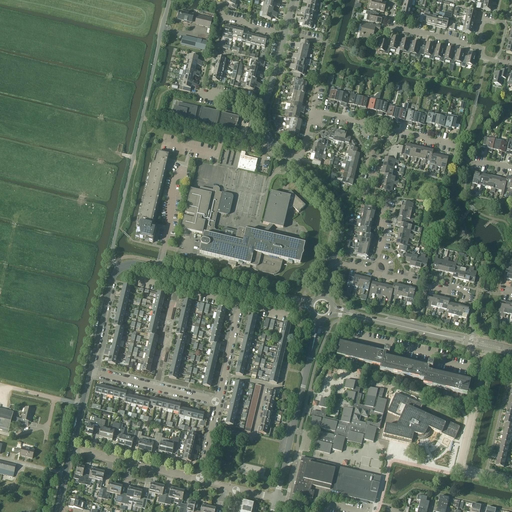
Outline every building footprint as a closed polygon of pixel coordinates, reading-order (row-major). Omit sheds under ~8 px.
[(228,8),(236,10),(238,1),(232,0),(222,0),(226,1),(226,4),(228,5),(228,8)] [(307,6),(319,9),(320,4),(304,0),(303,0),(303,2),(308,3),(307,6)] [(384,12),(386,4),(382,3),(382,0),(371,0),(370,9),(373,10),(372,12),(377,13),(377,11),(384,12)] [(261,12),(263,13),(277,16),(277,13),(272,12),(273,9),(263,7),(262,7),(261,12)] [(405,19),(412,20),(412,17),(409,17),(410,11),(402,9),(401,13),(402,13),(401,15),(406,16),(405,19)] [(317,14),(301,10),(300,13),(305,14),(305,17),(313,19),(316,20),(317,14)] [(367,21),(369,21),(381,24),(382,18),(377,17),(377,14),(366,11),(366,15),(368,15),(367,21)] [(191,23),(193,15),(179,12),(179,14),(178,14),(177,15),(177,16),(177,18),(178,18),(177,20),(191,23)] [(423,21),(426,22),(425,23),(427,24),(427,25),(431,26),(433,16),(432,16),(431,15),(430,14),(429,13),(425,12),(424,15),(423,21)] [(210,28),(212,19),(197,16),(195,24),(210,28)] [(441,28),(444,17),(439,16),(436,28),(437,28),(437,27),(441,28)] [(314,25),(312,24),(298,21),(298,23),(303,24),(302,27),(312,30),(313,29),(314,25)] [(359,27),(358,32),(361,32),(360,35),(365,36),(365,38),(368,38),(373,35),(374,30),(379,31),(380,27),(373,25),(370,25),(363,23),(362,27),(359,27)] [(205,51),(207,42),(183,36),(181,45),(205,51)] [(399,54),(399,52),(400,51),(401,44),(398,44),(399,39),(392,37),(389,48),(390,48),(396,50),(395,53),(399,54)] [(400,51),(406,52),(406,54),(410,55),(410,53),(411,47),(408,46),(409,41),(402,40),(401,44),(400,51)] [(390,48),(389,48),(386,47),(387,43),(380,41),(378,51),(385,52),(384,54),(388,55),(390,48)] [(410,53),(417,55),(416,58),(420,59),(421,55),(420,55),(422,49),(418,48),(419,44),(412,42),(411,47),(410,53)] [(420,55),(421,55),(424,56),(424,55),(431,56),(432,50),(433,45),(427,43),(426,48),(422,47),(422,49),(420,55)] [(298,52),(309,55),(310,50),(308,49),(295,46),(294,48),(299,49),(298,52)] [(431,56),(430,59),(434,60),(434,57),(441,58),(441,59),(442,52),(444,47),(437,46),(436,51),(432,50),(431,56)] [(441,59),(441,58),(440,62),(444,63),(445,59),(451,61),(453,55),(454,50),(447,48),(446,53),(442,52),(441,59)] [(451,61),(450,64),(454,65),(455,62),(461,63),(462,63),(463,57),(464,52),(457,51),(456,55),(453,55),(451,61)] [(473,66),(475,55),(468,53),(467,58),(463,57),(462,63),(461,63),(461,67),(465,68),(466,64),(473,66)] [(198,57),(187,55),(186,60),(188,61),(202,64),(202,62),(197,61),(198,57)] [(308,61),(306,61),(306,59),(292,56),(292,58),(297,60),(296,63),(307,65),(308,61)] [(265,62),(252,59),(250,68),(259,70),(260,67),(264,68),(265,62)] [(195,68),(187,66),(185,71),(199,75),(200,72),(195,71),(195,68)] [(303,70),(290,67),(289,69),(294,70),(293,76),(300,78),(301,75),(304,76),(305,72),(303,72),(303,70)] [(249,73),(263,76),(263,74),(258,73),(259,70),(250,68),(249,73)] [(506,79),(507,72),(501,70),(500,74),(495,72),(493,83),(500,85),(502,78),(506,79)] [(185,71),(183,71),(182,76),(193,79),(194,76),(199,77),(199,75),(185,71)] [(181,81),(197,85),(197,83),(192,81),(193,79),(182,76),(181,81)] [(246,83),(260,87),(261,84),(256,83),(256,80),(247,78),(246,83)] [(306,89),(307,84),(302,82),(303,80),(295,78),(293,86),(295,86),(295,87),(306,89)] [(190,92),(191,89),(191,86),(196,87),(197,85),(181,81),(179,90),(190,92)] [(338,102),(340,93),(334,91),(334,89),(331,88),(329,99),(332,100),(331,104),(334,104),(334,101),(338,102)] [(292,97),(303,100),(304,94),(290,91),(290,93),(293,94),(292,97)] [(340,93),(338,102),(341,103),(340,106),(343,106),(344,102),(347,103),(350,93),(346,92),(346,94),(340,93)] [(357,107),(359,97),(353,96),(354,94),(351,93),(348,103),(351,104),(350,108),(353,109),(354,106),(357,107)] [(359,110),(360,110),(363,111),(363,107),(367,108),(369,97),(366,96),(365,99),(359,97),(357,107),(359,107),(359,110)] [(376,111),(379,102),(373,100),(373,98),(370,97),(368,108),(371,109),(370,113),(372,113),(373,111),(376,111)] [(379,102),(376,111),(380,112),(379,115),(382,116),(383,112),(386,112),(388,102),(385,101),(385,103),(379,102)] [(293,103),(288,102),(287,104),(291,104),(290,108),(304,111),(305,108),(301,107),(302,105),(293,103)] [(197,108),(179,103),(178,108),(175,107),(172,120),(184,123),(185,120),(187,121),(187,120),(189,120),(189,121),(194,123),(197,108)] [(405,104),(404,109),(403,111),(397,109),(395,119),(399,120),(398,123),(401,123),(402,119),(405,120),(408,105),(405,104)] [(395,119),(397,109),(391,108),(392,106),(389,105),(386,115),(389,116),(388,120),(391,121),(392,118),(395,119)] [(220,112),(202,108),(197,126),(203,127),(205,128),(205,127),(208,128),(207,129),(210,129),(215,130),(220,112)] [(415,124),(417,114),(411,113),(411,110),(408,110),(406,120),(409,121),(408,125),(410,126),(411,123),(415,124)] [(435,125),(437,116),(431,114),(431,112),(428,111),(426,122),(429,122),(428,127),(430,127),(431,124),(435,125)] [(299,116),(285,112),(285,114),(288,115),(287,118),(291,119),(298,121),(299,116)] [(237,125),(238,117),(222,113),(218,131),(234,135),(235,133),(236,133),(238,126),(237,125)] [(417,114),(415,124),(418,124),(417,127),(420,128),(421,124),(424,124),(427,114),(423,113),(423,115),(417,114)] [(448,115),(445,126),(448,126),(447,131),(450,131),(451,128),(454,129),(454,128),(459,129),(459,125),(455,124),(457,120),(457,117),(451,116),(451,114),(448,113),(448,115)] [(437,116),(435,125),(438,126),(437,129),(440,129),(441,125),(444,126),(447,115),(443,115),(443,117),(437,116)] [(286,123),(300,127),(302,121),(298,121),(291,119),(290,122),(287,121),(286,123)] [(288,129),(299,132),(300,127),(286,123),(286,125),(289,126),(288,129)] [(339,143),(341,132),(335,130),(335,134),(333,141),(332,145),(334,145),(335,142),(339,143)] [(323,135),(327,141),(328,140),(333,141),(335,134),(329,133),(329,136),(327,136),(326,134),(323,135)] [(327,141),(323,135),(321,136),(322,139),(322,140),(318,139),(317,145),(325,147),(325,146),(326,141),(327,141)] [(349,146),(355,143),(354,140),(351,142),(350,141),(351,138),(345,137),(345,136),(344,144),(348,145),(349,146)] [(489,137),(487,147),(490,148),(489,152),(491,153),(492,150),(496,151),(498,141),(498,139),(492,138),(489,137)] [(498,141),(496,151),(499,152),(498,154),(501,155),(502,151),(505,152),(507,141),(504,141),(498,139),(498,141)] [(355,143),(349,146),(350,147),(349,152),(356,154),(357,149),(354,148),(354,146),(356,145),(355,143)] [(409,157),(412,146),(406,144),(406,147),(404,154),(403,159),(405,160),(406,156),(409,157)] [(395,146),(391,148),(389,153),(388,153),(387,159),(395,161),(397,154),(401,155),(401,153),(404,154),(406,147),(397,145),(397,146),(395,146)] [(420,159),(422,148),(417,147),(414,161),(416,162),(416,159),(420,159)] [(311,155),(326,158),(326,156),(323,155),(323,152),(312,149),(311,155)] [(428,150),(424,164),(426,165),(427,161),(430,162),(432,154),(433,151),(428,150)] [(347,158),(358,160),(360,155),(356,154),(349,152),(345,151),(345,154),(348,154),(347,158)] [(153,162),(151,170),(137,226),(139,227),(136,238),(146,240),(145,241),(153,243),(156,230),(151,229),(152,226),(150,226),(165,166),(166,166),(169,156),(156,153),(154,162),(153,162)] [(254,173),(256,167),(258,160),(245,157),(245,154),(242,153),(238,169),(254,173)] [(437,155),(432,154),(430,162),(429,165),(432,166),(432,169),(434,170),(437,155)] [(326,158),(311,155),(310,160),(313,161),(312,165),(320,166),(321,163),(322,159),(325,160),(326,158)] [(440,168),(442,157),(437,155),(434,170),(436,170),(437,167),(440,168)] [(448,158),(447,158),(442,157),(440,168),(443,169),(442,172),(444,172),(448,158)] [(357,165),(343,162),(342,164),(346,165),(345,168),(356,171),(357,165)] [(382,169),(396,172),(397,170),(394,169),(394,166),(383,163),(382,169)] [(355,176),(340,172),(340,175),(343,175),(342,179),(344,179),(353,181),(355,176)] [(479,181),(480,174),(475,173),(471,188),(473,188),(474,184),(478,185),(479,181)] [(383,180),(397,183),(398,181),(395,180),(395,177),(392,176),(384,175),(383,180)] [(489,184),(491,177),(485,176),(482,190),(484,191),(485,187),(488,188),(489,184)] [(499,190),(501,179),(496,178),(494,188),(492,193),(495,193),(495,189),(499,190)] [(353,181),(344,179),(342,179),(342,182),(338,181),(338,183),(352,187),(353,181)] [(395,194),(395,192),(392,191),(393,188),(382,185),(380,191),(395,194)] [(184,217),(181,229),(202,234),(204,234),(199,254),(216,258),(229,261),(228,265),(236,267),(237,263),(238,263),(238,265),(242,266),(250,268),(250,266),(256,267),(255,271),(271,275),(272,275),(273,275),(274,275),(275,275),(276,275),(277,274),(278,274),(278,273),(279,273),(279,272),(280,272),(280,271),(280,270),(281,269),(281,268),(282,261),(283,260),(300,265),(305,245),(258,234),(259,232),(254,231),(254,233),(241,230),(241,229),(240,229),(239,230),(238,230),(238,231),(237,231),(237,232),(224,228),(224,229),(223,230),(223,231),(222,231),(222,232),(221,232),(220,232),(217,231),(216,231),(216,230),(215,230),(215,229),(215,228),(215,227),(214,227),(216,220),(218,213),(226,215),(227,215),(228,215),(229,215),(229,214),(230,214),(230,213),(233,199),(233,198),(233,197),(233,196),(232,196),(232,195),(231,195),(222,193),(219,193),(220,191),(220,190),(219,189),(219,188),(218,188),(218,187),(217,187),(216,187),(215,187),(215,188),(214,188),(214,189),(213,190),(213,191),(200,188),(199,192),(191,190),(185,214),(187,214),(186,218),(184,217)] [(286,196),(281,195),(270,192),(263,224),(270,226),(272,228),(273,227),(283,229),(288,209),(289,209),(290,209),(291,209),(292,208),(293,207),(298,213),(302,209),(305,206),(290,191),(286,196)] [(413,204),(402,202),(401,207),(415,211),(416,208),(412,207),(413,204)] [(360,211),(374,214),(376,209),(365,206),(364,210),(361,209),(360,211)] [(374,214),(360,211),(359,213),(363,214),(362,217),(373,219),(374,214)] [(411,215),(400,212),(398,218),(413,221),(413,219),(410,218),(411,215)] [(360,227),(371,230),(372,225),(358,221),(357,224),(360,224),(360,227)] [(401,223),(401,224),(400,229),(411,232),(411,228),(415,229),(415,227),(408,225),(401,223)] [(371,230),(360,227),(359,230),(356,230),(355,232),(362,234),(369,235),(371,230)] [(411,232),(400,229),(398,234),(413,238),(413,235),(410,234),(411,232)] [(372,241),(357,238),(357,240),(360,241),(360,244),(370,247),(372,241)] [(407,247),(410,248),(411,246),(407,245),(408,242),(397,239),(396,245),(399,246),(399,245),(407,247)] [(356,244),(355,246),(355,249),(369,252),(370,247),(360,244),(359,244),(356,244)] [(401,257),(406,254),(406,253),(407,247),(399,245),(399,246),(398,251),(402,252),(401,253),(399,255),(401,257)] [(369,252),(355,249),(354,251),(358,251),(357,255),(368,257),(369,252)] [(406,254),(401,257),(402,259),(404,258),(406,258),(405,262),(410,263),(412,256),(407,255),(406,254)] [(420,269),(423,255),(421,254),(420,258),(417,257),(415,268),(420,269)] [(423,255),(420,269),(425,270),(428,260),(425,259),(425,255),(423,255)] [(438,271),(440,260),(437,259),(438,256),(436,255),(432,270),(438,271)] [(440,260),(438,271),(443,272),(446,258),(444,257),(443,261),(440,260)] [(455,267),(457,261),(455,260),(454,263),(451,263),(448,273),(453,275),(455,267)] [(458,280),(461,265),(459,265),(458,268),(455,267),(453,275),(452,278),(458,280)] [(468,282),(472,268),(470,267),(469,271),(466,270),(463,281),(468,282)] [(474,283),(476,273),(473,272),(474,268),(472,268),(468,282),(474,283)] [(346,286),(347,286),(350,286),(349,290),(351,290),(354,276),(349,275),(346,286)] [(357,288),(360,277),(354,276),(351,290),(353,291),(354,287),(357,288)] [(365,278),(361,293),(364,293),(364,290),(368,291),(370,280),(365,278)] [(375,295),(377,284),(372,283),(368,297),(371,298),(372,294),(375,295)] [(383,285),(379,300),(381,300),(382,297),(385,297),(388,287),(383,285)] [(402,298),(404,287),(399,286),(396,300),(398,300),(399,297),(402,298)] [(410,288),(406,302),(408,303),(409,299),(413,300),(414,295),(415,296),(416,292),(414,292),(415,289),(410,288)] [(430,310),(434,296),(428,295),(426,306),(429,306),(428,310),(430,310)] [(436,308),(439,297),(434,296),(430,310),(432,311),(433,308),(436,308)] [(448,303),(449,303),(450,300),(444,299),(441,313),(443,313),(444,310),(446,311),(447,311),(448,303)] [(454,305),(449,303),(448,303),(447,311),(446,311),(445,318),(447,318),(448,315),(451,315),(454,305)] [(509,315),(511,304),(506,303),(503,317),(505,318),(505,314),(509,315)] [(462,318),(464,307),(459,306),(456,320),(458,321),(458,317),(462,318)] [(464,307),(462,318),(465,319),(464,322),(466,323),(470,308),(464,307)] [(245,333),(244,339),(251,341),(253,341),(254,338),(252,337),(252,335),(245,333)] [(390,350),(385,349),(384,353),(340,343),(337,355),(381,365),(380,369),(424,380),(423,384),(467,394),(470,382),(431,373),(431,369),(432,369),(433,365),(428,363),(427,368),(387,358),(388,355),(389,355),(390,350)] [(242,345),(241,351),(248,352),(250,353),(251,350),(249,349),(249,346),(242,345)] [(241,351),(239,357),(247,358),(249,359),(249,356),(247,355),(248,352),(241,351)] [(248,365),(245,365),(245,364),(238,362),(236,368),(244,370),(247,371),(248,365)] [(347,379),(345,388),(354,390),(356,381),(347,379)] [(345,438),(376,444),(385,399),(382,399),(384,390),(369,386),(365,405),(360,404),(362,392),(354,390),(354,392),(347,390),(345,399),(356,401),(354,409),(344,407),(341,420),(326,417),(329,399),(320,397),(322,412),(314,410),(310,426),(335,431),(334,434),(320,431),(316,450),(331,453),(332,449),(343,451),(345,438)] [(274,390),(273,392),(268,390),(267,397),(274,399),(274,400),(277,400),(280,391),(274,390)] [(383,437),(383,438),(384,438),(410,444),(410,445),(411,445),(411,444),(412,444),(413,438),(413,437),(420,439),(421,439),(422,439),(423,439),(424,439),(425,438),(426,438),(427,437),(427,436),(428,435),(429,434),(431,430),(437,433),(441,434),(453,440),(454,440),(455,440),(455,439),(460,429),(460,428),(459,428),(459,427),(421,410),(422,407),(422,406),(422,405),(413,401),(409,400),(404,397),(399,395),(397,394),(396,394),(395,394),(395,395),(389,408),(388,411),(388,412),(388,413),(400,418),(398,423),(396,427),(387,425),(386,425),(386,426),(383,437)] [(273,406),(274,400),(274,399),(267,397),(265,405),(273,406)] [(273,406),(265,405),(263,412),(271,414),(273,406)] [(14,417),(13,422),(17,423),(25,425),(26,421),(30,422),(33,410),(25,408),(22,420),(18,419),(18,418),(14,417)] [(185,417),(187,410),(180,409),(179,413),(178,416),(185,417)] [(0,430),(8,433),(13,414),(0,410),(0,430)] [(191,419),(193,412),(187,410),(185,417),(191,419)] [(198,421),(200,413),(193,412),(191,419),(198,421)] [(271,414),(263,412),(262,419),(269,421),(271,414)] [(200,413),(198,421),(201,421),(199,426),(203,427),(206,415),(204,414),(200,413)] [(97,428),(99,419),(96,419),(96,417),(92,416),(91,421),(88,421),(85,434),(92,436),(94,427),(97,428)] [(105,421),(103,420),(99,419),(97,428),(100,429),(98,437),(105,439),(107,429),(103,428),(105,421)] [(269,421),(262,419),(260,426),(268,428),(269,421)] [(113,423),(112,426),(111,430),(107,429),(105,439),(112,440),(114,432),(117,433),(119,424),(113,423)] [(125,429),(122,428),(123,425),(119,424),(117,433),(120,433),(118,445),(124,446),(127,437),(123,436),(125,429)] [(268,428),(260,426),(258,433),(264,434),(264,436),(268,437),(270,428),(268,428)] [(132,431),(132,434),(127,433),(127,437),(124,446),(131,448),(133,440),(136,440),(138,432),(132,431)] [(138,432),(136,440),(140,441),(138,449),(144,451),(147,438),(141,436),(142,433),(138,432)] [(157,443),(157,442),(159,434),(156,433),(154,439),(147,438),(144,451),(151,453),(154,442),(157,443)] [(185,436),(187,436),(186,441),(196,444),(196,441),(200,442),(200,440),(199,439),(200,436),(186,433),(185,436)] [(159,434),(157,442),(160,443),(158,452),(165,453),(168,440),(162,438),(162,435),(159,434)] [(173,437),(172,441),(168,440),(165,453),(172,455),(174,446),(177,447),(179,439),(173,437)] [(32,459),(34,451),(22,447),(20,456),(32,459)] [(302,458),(301,463),(293,494),(309,497),(308,498),(312,499),(314,492),(309,490),(310,485),(330,490),(331,486),(335,469),(335,466),(313,460),(302,458)] [(0,474),(13,478),(16,466),(0,462),(0,474)] [(73,479),(79,480),(82,481),(81,484),(84,485),(84,484),(86,477),(83,476),(85,468),(78,466),(76,475),(74,475),(73,479)] [(337,472),(332,494),(375,504),(379,484),(381,477),(338,467),(337,472)] [(86,477),(84,484),(84,485),(87,486),(88,482),(91,483),(92,479),(96,480),(98,471),(91,469),(89,478),(86,477)] [(101,485),(104,472),(98,471),(96,480),(100,481),(99,485),(101,485)] [(104,491),(102,499),(105,500),(106,496),(109,497),(110,493),(113,494),(115,485),(109,483),(107,491),(104,491)] [(151,483),(150,485),(148,496),(151,497),(152,493),(155,494),(158,485),(151,483)] [(115,485),(113,494),(117,495),(116,499),(119,499),(118,503),(122,504),(124,495),(120,495),(122,486),(115,485)] [(164,504),(166,496),(163,495),(165,486),(158,485),(155,494),(159,495),(158,499),(161,500),(160,503),(164,504)] [(124,495),(122,504),(125,504),(126,501),(132,503),(133,499),(136,489),(129,488),(127,496),(124,495)] [(166,496),(164,504),(167,505),(168,501),(171,502),(172,498),(176,499),(178,490),(171,488),(169,496),(166,496)] [(136,489),(133,499),(132,503),(139,504),(138,508),(142,508),(143,500),(140,500),(142,491),(136,489)] [(178,490),(176,499),(179,500),(178,504),(181,505),(179,511),(182,511),(185,505),(181,504),(184,491),(178,490)] [(417,500),(420,501),(419,505),(428,507),(429,502),(426,502),(426,498),(418,496),(417,500)] [(74,511),(89,511),(90,511),(83,510),(85,503),(70,500),(68,507),(76,509),(74,511)] [(185,505),(182,511),(186,511),(187,511),(189,511),(193,511),(196,504),(189,502),(188,505),(185,505)] [(241,503),(240,507),(242,507),(254,510),(256,505),(253,504),(243,502),(243,504),(241,503)]
